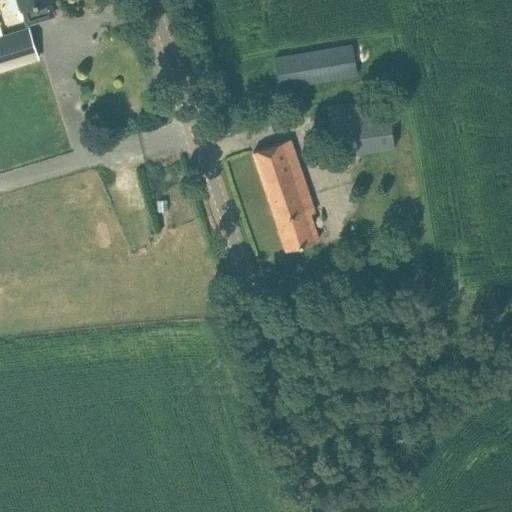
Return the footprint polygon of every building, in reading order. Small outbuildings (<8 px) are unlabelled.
[(19,0),(22,8),(23,8),(27,22),(53,14),(48,0),(19,0)] [(0,29),(0,69),(37,58),(27,27),(2,34),(0,29)] [(275,57),(280,87),(358,74),(353,44),(275,57)] [(393,148),(387,97),(327,105),(334,155),(393,148)] [(319,238),(310,213),(315,211),(290,138),(253,151),(287,249),(319,238)] [(0,299),(134,263),(109,172),(0,201),(0,299)]
